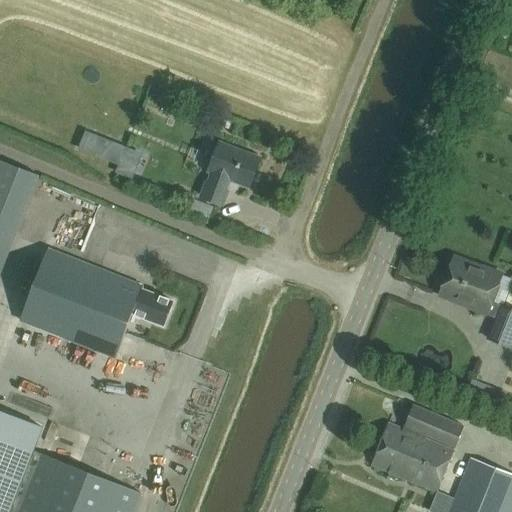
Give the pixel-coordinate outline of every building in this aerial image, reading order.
[(259,159),(219,143),(209,172),(212,173),(208,184),(206,184),(201,197),(222,205),(227,191),(224,190),(228,179),(248,187),(259,159)] [(0,273),(39,176),(0,161),(0,273)] [(142,287),(48,250),(20,321),(115,358),(132,314),(163,326),(173,302),(141,290),(142,287)] [(502,275),(454,256),(446,277),(441,279),(438,287),(440,291),(438,296),(496,318),(488,339),(510,348),(511,342),(511,309),(501,306),(500,307),(491,303),(502,275)] [(490,388),(505,359),(489,351),(474,381),(490,388)] [(463,426),(413,405),(403,430),(388,423),(371,466),(436,493),(453,450),(425,438),(426,436),(455,447),(463,426)] [(0,511),(10,511),(44,428),(0,411),(0,511)] [(133,511),(141,493),(37,452),(13,511),(133,511)] [(511,511),(511,475),(470,459),(449,511),(511,511)]
